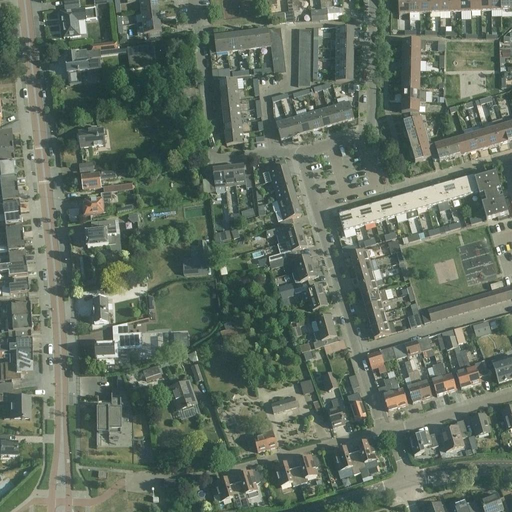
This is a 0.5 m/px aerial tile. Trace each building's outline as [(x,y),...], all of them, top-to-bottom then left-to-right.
[(65,13),(61,14),(63,34),(64,40),(67,40),(80,38),(78,23),(97,21),(96,10),(84,11),(80,12),(78,0),(75,0),(64,1),(65,13)] [(409,15),(408,0),(398,0),(399,16),(409,15)] [(419,0),(408,0),(409,15),(420,15),(419,0)] [(429,0),(419,0),(420,15),(430,15),(429,0)] [(439,0),(429,0),(430,15),(440,14),(439,0)] [(449,0),(439,0),(440,14),(450,14),(449,0)] [(459,0),(449,0),(450,14),(460,14),(459,0)] [(470,0),(459,0),(460,14),(471,13),(470,0)] [(480,0),(470,0),(471,13),(481,13),(480,0)] [(490,0),(480,0),(481,13),(491,13),(490,0)] [(500,0),(490,0),(491,13),(501,12),(500,0)] [(511,0),(500,0),(501,12),(511,12),(511,0)] [(140,4),(142,14),(159,12),(157,2),(140,4)] [(342,11),(327,12),(328,22),(342,21),(342,11)] [(142,14),(143,25),(160,23),(159,12),(142,14)] [(328,22),(327,12),(311,13),(312,23),(328,22)] [(286,15),(286,25),(295,24),(294,14),(286,15)] [(160,23),(143,25),(144,36),(161,34),(160,23)] [(337,29),(336,40),(354,40),(354,29),(337,29)] [(268,32),(257,33),(259,50),(271,49),(268,32)] [(257,33),(246,34),(248,52),(259,50),(257,33)] [(246,34),(235,36),(237,53),(248,52),(246,34)] [(235,36),(225,37),(227,54),(237,53),(235,36)] [(227,54),(225,37),(214,38),(216,56),(227,54)] [(336,40),(336,51),(354,51),(354,40),(336,40)] [(403,42),(402,53),(420,53),(425,53),(426,43),(403,42)] [(69,66),(67,66),(68,76),(69,75),(70,88),(82,86),(80,74),(87,73),(87,74),(101,72),(100,63),(91,64),(91,61),(101,60),(101,57),(128,54),(130,70),(155,67),(153,48),(128,51),(118,53),(117,45),(117,44),(90,47),(90,48),(91,54),(68,57),(69,66)] [(336,51),(336,62),(353,62),(354,51),(336,51)] [(402,53),(402,63),(420,64),(420,53),(402,53)] [(336,62),(336,73),(353,73),(353,62),(336,62)] [(402,63),(402,74),(420,74),(420,64),(402,63)] [(353,73),(336,73),(336,84),(353,84),(353,73)] [(402,74),(402,84),(420,84),(420,74),(402,74)] [(219,82),(221,93),(238,91),(237,81),(219,82)] [(402,84),(402,94),(419,94),(420,84),(402,84)] [(221,93),(222,104),(239,102),(238,91),(221,93)] [(402,94),(402,104),(425,104),(431,104),(431,94),(419,94),(402,94)] [(222,104),(223,115),(240,113),(239,102),(222,104)] [(498,111),(504,109),(502,102),(496,104),(498,111)] [(349,104),(339,107),(343,124),(354,121),(349,104)] [(403,125),(406,135),(423,130),(419,115),(425,115),(425,104),(402,104),(401,114),(410,115),(410,123),(403,125)] [(339,107),(329,110),(333,127),(343,124),(339,107)] [(329,110),(318,113),(323,130),(333,127),(329,110)] [(223,115),(224,125),(241,123),(240,113),(223,115)] [(318,113),(308,116),(313,133),(323,130),(318,113)] [(308,116),(298,119),(302,136),(313,133),(308,116)] [(298,119),(287,123),(292,139),(302,136),(298,119)] [(492,124),(494,130),(499,147),(508,144),(503,127),(502,121),(492,124)] [(224,125),(225,136),(243,134),(241,123),(224,125)] [(292,139),(287,123),(276,126),(281,142),(292,139)] [(511,124),(503,127),(508,144),(511,142),(511,124)] [(103,130),(88,132),(79,134),(81,150),(105,147),(103,130)] [(423,130),(406,135),(415,165),(432,160),(423,130)] [(494,130),(484,133),(489,150),(499,147),(494,130)] [(0,152),(12,151),(9,133),(0,133),(0,152)] [(484,133),(474,135),(479,152),(489,150),(484,133)] [(243,134),(225,136),(227,147),(244,146),(243,134)] [(474,135),(464,138),(469,155),(479,152),(474,135)] [(464,138),(454,141),(459,158),(469,155),(464,138)] [(459,158),(454,141),(434,147),(440,164),(459,158)] [(0,164),(13,163),(12,151),(0,152),(0,164)] [(0,180),(15,178),(13,165),(0,166),(0,180)] [(92,165),(89,165),(79,166),(80,176),(94,175),(92,165)] [(269,174),(272,183),(290,178),(287,168),(278,171),(276,166),(264,169),(266,175),(269,174)] [(244,168),(234,169),(236,188),(246,187),(246,190),(252,189),(251,177),(245,177),(244,168)] [(234,169),(223,170),(225,189),(236,188),(234,169)] [(225,189),(223,170),(213,171),(214,181),(209,182),(210,194),(216,194),(216,196),(226,195),(225,189)] [(100,182),(110,181),(116,180),(116,173),(109,174),(94,176),(94,178),(82,179),(83,192),(101,190),(100,182)] [(496,175),(475,181),(479,194),(478,194),(487,222),(508,216),(503,199),(499,201),(496,193),(501,191),(496,175)] [(0,191),(16,190),(15,178),(0,180),(0,191)] [(272,183),(275,193),(293,188),(290,178),(272,183)] [(474,178),(464,181),(468,197),(478,194),(479,194),(475,181),(474,178)] [(464,181),(454,184),(458,200),(468,197),(464,181)] [(454,184),(443,187),(448,203),(458,200),(454,184)] [(103,189),(104,195),(117,194),(133,192),(132,185),(116,187),(103,189)] [(443,187),(433,190),(437,206),(448,203),(443,187)] [(275,193),(278,203),(296,198),(293,188),(275,193)] [(16,190),(0,191),(0,197),(1,198),(2,203),(18,202),(16,190)] [(433,190),(422,193),(427,209),(437,206),(433,190)] [(422,193),(412,196),(417,213),(427,209),(422,193)] [(117,194),(104,195),(101,196),(102,202),(86,204),(87,208),(84,209),(85,218),(108,216),(107,208),(110,208),(109,201),(113,201),(112,195),(117,194)] [(417,213),(412,196),(402,199),(406,215),(408,222),(418,219),(417,213)] [(278,203),(281,213),(298,208),(296,198),(278,203)] [(402,199),(391,202),(396,219),(406,215),(402,199)] [(391,202),(381,205),(385,222),(396,219),(391,202)] [(0,216),(19,215),(18,203),(2,205),(3,210),(0,210),(0,216)] [(381,205),(370,208),(375,225),(385,222),(381,205)] [(116,214),(117,216),(126,214),(135,213),(134,206),(124,207),(125,209),(117,210),(118,214),(116,214)] [(298,208),(281,213),(276,214),(278,224),(280,223),(281,229),(293,226),(292,220),(301,218),(298,208)] [(370,208),(360,211),(365,228),(375,225),(370,208)] [(143,211),(135,212),(136,219),(144,218),(143,211)] [(360,211),(349,214),(354,231),(365,228),(360,211)] [(354,231),(349,214),(339,217),(344,234),(354,231)] [(20,226),(19,215),(0,216),(0,222),(4,222),(4,228),(20,226)] [(87,250),(97,249),(111,247),(112,253),(121,252),(119,236),(116,236),(115,222),(92,225),(92,234),(86,234),(87,239),(86,240),(87,250)] [(0,242),(22,240),(21,228),(5,230),(5,235),(0,235),(0,242)] [(301,229),(293,231),(286,233),(286,234),(283,235),(282,236),(280,230),(266,234),(267,240),(279,236),(281,246),(304,239),(301,229)] [(307,250),(304,239),(281,246),(278,247),(280,256),(258,263),(260,269),(271,266),(271,265),(287,261),(285,255),(292,253),(292,254),(307,250)] [(22,240),(0,242),(0,254),(7,253),(23,251),(22,240)] [(206,243),(198,244),(199,260),(184,261),(184,277),(208,276),(206,243)] [(398,243),(389,246),(392,257),(396,255),(401,254),(399,247),(398,243)] [(350,257),(353,267),(370,262),(367,252),(350,257)] [(0,267),(25,265),(24,253),(8,255),(9,261),(0,261),(0,267)] [(295,275),(298,274),(313,269),(310,259),(295,263),(296,268),(293,269),(295,275)] [(288,265),(287,261),(271,265),(271,266),(272,270),(288,265)] [(353,267),(356,278),(373,273),(370,262),(353,267)] [(25,265),(0,267),(0,274),(10,274),(10,278),(26,277),(25,265)] [(313,269),(298,274),(299,279),(294,281),(295,286),(318,279),(318,278),(318,276),(316,275),(314,275),(313,269)] [(356,278),(359,288),(382,282),(379,271),(356,278)] [(0,297),(0,302),(28,300),(28,294),(28,293),(29,291),(29,288),(27,287),(27,282),(17,283),(0,284),(0,288),(4,288),(4,290),(8,290),(9,296),(0,297)] [(359,288),(362,299),(379,294),(377,289),(384,287),(382,282),(359,288)] [(278,290),(280,295),(294,291),(292,285),(278,290)] [(399,286),(393,288),(396,297),(402,294),(399,286)] [(304,305),(310,303),(325,299),(322,288),(301,294),(304,305)] [(507,302),(504,290),(498,292),(502,303),(507,302)] [(295,297),(294,291),(280,295),(282,301),(295,297)] [(202,292),(202,319),(214,319),(214,312),(222,312),(221,292),(202,292)] [(362,299),(365,309),(388,303),(385,292),(362,299)] [(502,303),(498,292),(493,294),(496,305),(502,303)] [(496,305),(493,294),(487,295),(491,307),(496,305)] [(491,307),(487,295),(482,297),(485,308),(491,307)] [(398,307),(407,303),(404,297),(395,300),(398,307)] [(485,308),(482,297),(477,298),(480,310),(485,308)] [(480,310),(477,298),(471,300),(474,311),(480,310)] [(325,299),(310,303),(313,313),(328,309),(325,299)] [(28,306),(28,300),(0,302),(0,308),(6,308),(7,320),(30,319),(29,313),(31,312),(31,308),(29,307),(29,306),(28,306)] [(107,300),(103,300),(93,300),(94,326),(108,325),(107,300)] [(474,311),(471,300),(466,301),(469,313),(474,311)] [(469,313),(466,301),(460,303),(464,314),(469,313)] [(464,314),(460,303),(455,305),(458,316),(464,314)] [(365,309),(368,320),(385,315),(382,304),(365,309)] [(458,316),(455,305),(449,306),(453,318),(458,316)] [(453,318),(449,306),(444,308),(447,319),(453,318)] [(447,319),(444,308),(438,309),(442,321),(447,319)] [(442,321),(438,309),(433,311),(436,322),(442,321)] [(436,322),(433,311),(428,312),(428,313),(431,324),(436,322)] [(431,324),(428,313),(421,315),(424,326),(431,324)] [(368,320),(371,330),(388,326),(385,315),(368,320)] [(422,327),(419,316),(413,317),(413,318),(408,319),(411,330),(416,329),(417,329),(422,327)] [(485,333),(506,327),(503,317),(482,323),(485,333)] [(30,319),(7,320),(7,334),(15,333),(15,339),(30,338),(30,332),(31,332),(30,331),(32,329),(32,326),(30,325),(30,319)] [(331,319),(321,321),(312,324),(311,327),(314,335),(334,329),(331,319)] [(295,323),(290,325),(292,330),(310,325),(308,320),(295,323)] [(220,334),(225,348),(240,343),(236,329),(232,330),(231,324),(224,327),(226,332),(220,334)] [(464,326),(466,342),(474,340),(472,325),(464,326)] [(388,326),(371,330),(374,341),(391,336),(388,326)] [(337,339),(334,329),(314,335),(313,335),(316,344),(313,345),(314,352),(324,349),(324,348),(325,348),(323,343),(337,339)] [(462,329),(454,332),(458,346),(459,346),(466,344),(462,329)] [(458,346),(454,332),(442,335),(447,353),(459,349),(459,346),(458,346)] [(96,353),(95,353),(95,360),(96,360),(97,362),(100,362),(100,366),(99,366),(99,368),(115,367),(115,365),(114,365),(114,361),(118,361),(118,360),(117,353),(118,353),(118,352),(117,350),(119,349),(140,348),(139,337),(142,337),(142,335),(129,336),(114,336),(115,345),(96,346),(96,353)] [(353,337),(331,343),(334,351),(355,345),(353,337)] [(428,339),(417,342),(421,355),(427,353),(429,356),(431,358),(434,357),(432,351),(428,339)] [(0,347),(0,353),(31,353),(31,341),(7,342),(7,347),(0,347)] [(421,355),(417,342),(405,346),(409,358),(421,355)] [(409,358),(405,346),(392,350),(395,359),(396,362),(409,358)] [(395,359),(392,350),(380,353),(383,363),(395,359)] [(195,360),(204,360),(205,351),(195,351),(195,360)] [(0,359),(10,360),(10,365),(0,365),(0,368),(0,382),(19,381),(19,375),(32,375),(31,353),(0,353),(0,359)] [(383,363),(380,353),(367,357),(370,367),(383,363)] [(461,354),(462,359),(471,388),(481,385),(480,385),(479,380),(487,377),(483,364),(476,366),(477,369),(472,370),(466,353),(461,354)] [(492,365),(495,376),(498,385),(511,381),(511,358),(508,360),(508,358),(505,358),(506,360),(492,365)] [(471,388),(462,359),(457,360),(461,373),(456,375),(461,391),(471,388)] [(415,361),(410,363),(422,403),(432,400),(427,383),(422,385),(415,361)] [(422,403),(410,363),(405,365),(412,388),(407,389),(412,406),(422,403)] [(443,365),(438,366),(447,396),(456,393),(452,376),(446,378),(443,365)] [(447,396),(438,366),(433,368),(436,377),(431,378),(437,398),(447,396)] [(191,369),(196,384),(203,382),(197,367),(191,369)] [(143,373),(147,382),(152,380),(153,382),(161,379),(157,368),(143,373)] [(357,375),(361,387),(368,384),(364,372),(357,375)] [(323,378),(328,393),(338,390),(333,374),(323,378)] [(356,377),(349,379),(353,391),(359,389),(356,377)] [(394,380),(389,381),(398,410),(408,407),(403,391),(397,392),(394,380)] [(398,410),(389,381),(384,383),(386,389),(378,391),(379,393),(380,398),(383,398),(386,406),(385,406),(385,407),(386,407),(388,413),(398,410)] [(170,390),(175,403),(178,412),(172,414),(173,415),(187,409),(188,410),(191,409),(191,408),(197,406),(197,405),(194,406),(186,384),(170,390)] [(0,398),(12,392),(12,385),(2,385),(0,386),(0,398)] [(0,398),(0,403),(10,404),(11,421),(21,421),(24,421),(30,421),(29,400),(21,400),(21,391),(12,392),(0,398)] [(348,399),(352,414),(355,424),(367,420),(359,395),(348,399)] [(109,430),(109,436),(110,436),(110,434),(121,434),(121,401),(120,401),(112,401),(112,396),(112,406),(99,407),(99,406),(98,406),(98,432),(99,432),(99,431),(109,430)] [(344,396),(339,399),(343,405),(348,402),(344,396)] [(271,406),(274,416),(298,409),(295,399),(271,406)] [(327,413),(330,421),(333,431),(345,427),(340,409),(337,401),(331,403),(334,411),(327,413)] [(511,409),(502,412),(507,433),(511,431),(511,409)] [(471,421),(476,438),(490,434),(485,417),(471,421)] [(440,433),(446,454),(464,449),(462,441),(468,439),(463,423),(457,425),(458,428),(440,433)] [(254,439),(255,445),(258,455),(277,449),(272,430),(261,433),(262,437),(254,439)] [(409,440),(414,458),(425,455),(423,450),(431,447),(432,450),(438,449),(435,436),(429,438),(428,433),(419,436),(419,438),(409,440)] [(0,460),(6,461),(9,461),(9,458),(16,458),(16,445),(8,445),(8,437),(0,437),(0,460)] [(468,440),(472,452),(478,451),(474,438),(468,440)] [(370,443),(359,446),(361,456),(355,458),(359,471),(366,469),(365,465),(376,462),(374,454),(377,453),(378,452),(378,449),(377,447),(376,445),(374,444),(371,445),(370,443)] [(334,454),(337,463),(340,473),(351,469),(354,477),(361,475),(359,471),(355,458),(349,459),(346,450),(334,454)] [(302,471),(296,473),(300,487),(307,485),(306,481),(317,477),(315,470),(318,469),(319,467),(319,465),(318,462),(317,460),(315,460),(312,460),(311,458),(299,462),(302,471)] [(275,469),(278,479),(281,488),(292,485),(293,489),(300,487),(296,473),(289,475),(287,466),(275,469)] [(243,486),(236,488),(241,502),(247,500),(246,496),(258,493),(255,486),(258,485),(260,483),(260,481),(259,476),(257,474),(255,474),(252,474),(252,473),(240,477),(243,486)] [(215,485),(216,487),(213,488),(212,490),(212,492),(213,495),(214,496),(216,497),(219,496),(221,504),(233,500),(234,504),(241,502),(236,488),(230,490),(227,481),(215,485)] [(480,503),(483,511),(508,511),(505,502),(505,503),(500,505),(497,497),(480,503)] [(450,505),(452,511),(478,511),(475,502),(474,503),(475,504),(466,507),(464,500),(450,505)]
